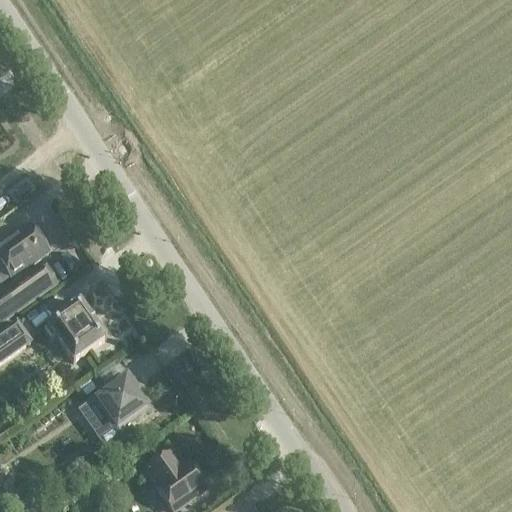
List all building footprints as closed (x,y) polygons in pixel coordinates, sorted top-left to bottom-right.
[(48,256),(29,229),(0,249),(0,265),(11,281),(48,256)] [(4,230),(0,232),(0,243),(9,239),(4,230)] [(0,325),(29,305),(15,286),(0,296),(0,325)] [(105,342),(79,305),(47,328),(73,365),(105,342)] [(16,324),(0,335),(0,366),(31,344),(16,324)] [(108,392),(93,402),(108,424),(93,435),(106,453),(134,433),(129,426),(149,412),(138,397),(137,398),(133,393),(138,390),(128,375),(106,390),(108,392)] [(89,381),(78,389),(84,396),(94,389),(89,381)] [(176,511),(206,491),(189,467),(179,474),(168,457),(146,472),(158,489),(156,491),(170,511),(176,511)] [(10,511),(35,511),(27,500),(10,511)]
